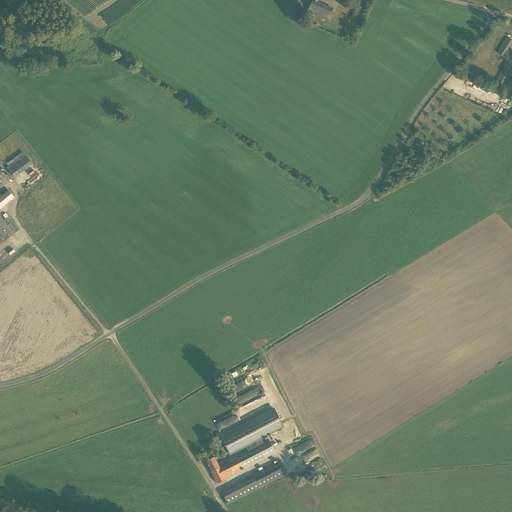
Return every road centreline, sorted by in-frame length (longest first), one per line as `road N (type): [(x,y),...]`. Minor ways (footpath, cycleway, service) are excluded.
road 1 (unclassified): [(108,333),(203,274),(362,196),(497,12)]
road 2 (unclassified): [(226,511),(108,333)]
road 3 (unclassified): [(108,333),(19,226)]
road 4 (unclassified): [(0,385),(42,374),(108,333)]
